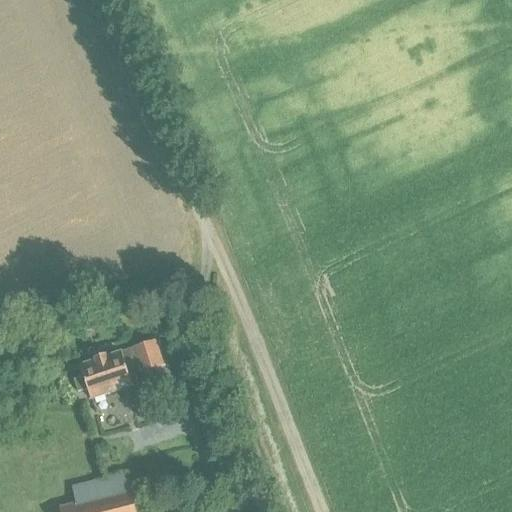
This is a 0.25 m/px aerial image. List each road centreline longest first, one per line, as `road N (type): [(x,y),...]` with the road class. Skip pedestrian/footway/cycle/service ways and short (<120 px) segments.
road 1 (unclassified): [(320,511),(105,0)]
road 2 (unknown): [(209,242),(195,384)]
